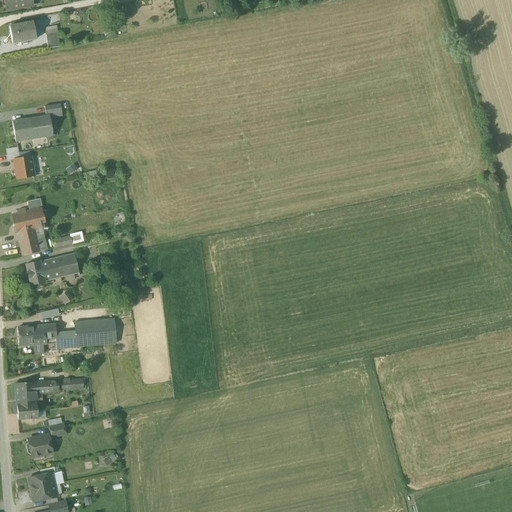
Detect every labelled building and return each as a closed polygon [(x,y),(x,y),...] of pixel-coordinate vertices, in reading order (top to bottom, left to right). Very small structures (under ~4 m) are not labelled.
[(31,0),(3,0),(6,10),(32,5),(31,0)] [(33,22),(9,27),(12,43),(36,39),(33,22)] [(57,33),(46,36),(47,49),(59,47),(57,33)] [(60,104),(44,107),(46,115),(61,112),(60,104)] [(49,116),(12,122),(15,142),(52,136),(49,116)] [(19,159),(13,160),(16,179),(34,176),(31,157),(19,159)] [(40,199),(27,202),(29,209),(42,206),(40,199)] [(31,212),(12,216),(16,233),(17,233),(33,229),(41,227),(41,228),(44,227),(40,210),(31,212)] [(41,227),(33,229),(35,237),(43,235),(41,228),(41,227)] [(33,229),(17,233),(23,256),(39,252),(35,237),(33,229)] [(70,236),(64,238),(66,246),(72,245),(70,236)] [(64,238),(52,241),(54,249),(66,246),(64,238)] [(74,254),(56,258),(61,278),(78,273),(74,254)] [(56,258),(40,262),(40,261),(25,265),(30,286),(45,282),(44,282),(61,278),(56,258)] [(41,311),(41,318),(59,316),(58,309),(41,311)] [(114,320),(74,323),(75,332),(76,347),(116,344),(114,320)] [(55,325),(45,326),(46,344),(56,343),(56,334),(55,325)] [(45,326),(17,328),(19,346),(46,344),(45,326)] [(75,332),(56,334),(56,343),(57,349),(76,347),(75,332)] [(82,379),(57,381),(58,392),(83,390),(82,379)] [(57,381),(15,384),(17,409),(18,420),(37,419),(36,394),(58,392),(57,381)] [(63,425),(49,428),(51,437),(65,435),(63,425)] [(48,435),(28,440),(28,442),(26,446),(27,453),(31,455),(32,458),(52,453),(48,435)] [(113,453),(104,459),(107,464),(116,458),(113,453)] [(54,467),(38,470),(39,476),(51,473),(52,477),(56,476),(54,467)] [(39,476),(28,478),(30,490),(54,485),(52,477),(51,473),(39,476)] [(54,485),(30,490),(33,502),(56,497),(54,485)] [(66,511),(64,502),(49,505),(50,511),(51,511),(52,511),(66,511)]
